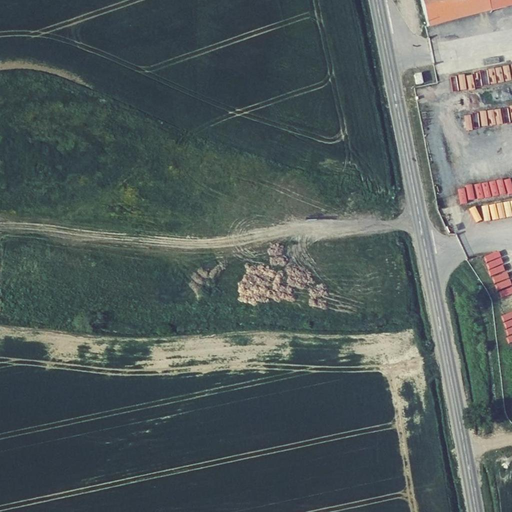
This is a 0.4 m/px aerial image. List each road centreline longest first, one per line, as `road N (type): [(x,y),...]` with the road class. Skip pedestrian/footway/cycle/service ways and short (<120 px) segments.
road 1 (tertiary): [(376,0),(465,449)]
road 2 (track): [(0,227),(225,243),(294,229),(420,222)]
